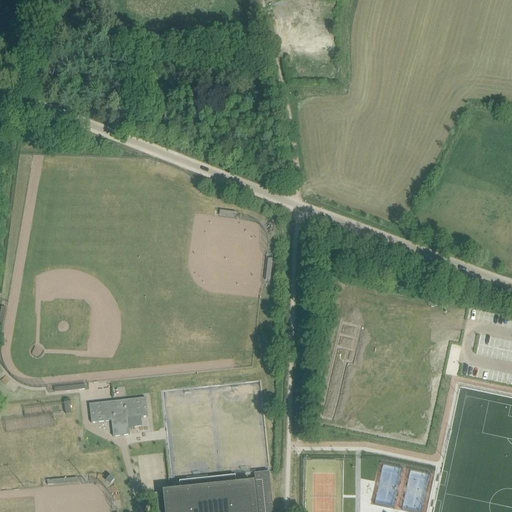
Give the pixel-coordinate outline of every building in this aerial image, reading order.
[(281,0),(284,9),(297,6),(296,2),(304,0),(310,0),(313,11),(326,8),(323,0),(281,0)] [(288,24),(290,35),(303,32),(301,21),(288,24)] [(146,398),(89,404),(91,423),(111,421),(113,437),(119,436),(126,435),(130,435),(129,428),(142,426),(141,417),(148,417),(146,398)] [(180,490),(175,491),(163,492),(165,511),(273,511),(269,472),(254,474),(255,479),(251,480),(252,483),(236,484),(235,476),(179,481),(180,490)] [(161,511),(161,501),(153,502),(153,511),(161,511)]
